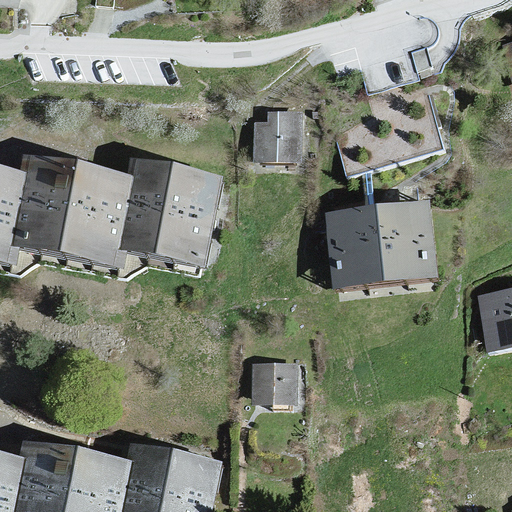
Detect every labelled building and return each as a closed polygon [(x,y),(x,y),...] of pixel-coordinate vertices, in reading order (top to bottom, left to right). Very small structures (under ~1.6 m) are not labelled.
[(312,167),(310,116),(280,118),(281,128),(262,129),(264,169),(312,167)] [(230,260),(243,178),(150,164),(148,176),(41,159),(39,174),(0,167),(0,253),(37,260),(39,245),(144,262),(146,246),(230,260)] [(434,208),(328,220),(340,299),(442,289),(434,208)] [(511,352),(511,295),(491,300),(502,355),(511,352)] [(306,365),(265,368),(269,405),(310,401),(306,365)] [(230,511),(238,465),(145,450),(143,463),(36,446),(34,460),(0,454),(0,511),(230,511)]
